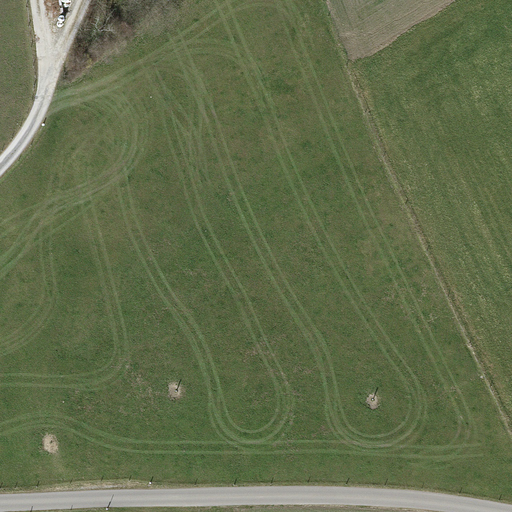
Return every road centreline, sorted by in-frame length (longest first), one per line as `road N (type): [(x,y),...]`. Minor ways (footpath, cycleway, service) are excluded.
road 1 (unclassified): [(499,511),(284,497),(0,503)]
road 2 (track): [(36,0),(46,69),(40,107),(28,139),(0,168)]
